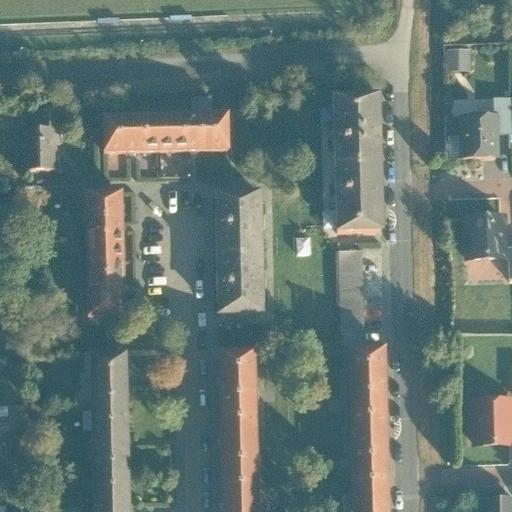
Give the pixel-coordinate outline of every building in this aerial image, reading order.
[(443,50),(444,73),(472,71),(471,49),(443,50)] [(377,145),(376,100),(333,101),(336,244),(379,243),(378,192),(377,145)] [(36,134),(22,134),(22,173),(55,173),(55,148),(58,148),(57,114),(36,114),(36,134)] [(227,117),(156,118),(157,159),(228,158),(227,117)] [(157,159),(156,118),(103,119),(103,160),(157,159)] [(492,162),(491,120),(457,121),(458,163),(492,162)] [(83,262),(122,261),(120,196),(81,197),(83,262)] [(215,198),(217,257),(261,257),(259,196),(215,198)] [(498,218),(462,219),(463,265),(499,264),(498,218)] [(362,334),(360,255),(336,256),(338,335),(362,334)] [(262,322),(261,257),(217,257),(219,323),(262,322)] [(124,323),(122,261),(83,262),(84,324),(124,323)] [(383,385),(383,351),(350,352),(353,511),(386,511),(386,501),(385,432),(383,385)] [(218,355),(220,411),(253,411),(252,354),(218,355)] [(125,414),(124,357),(91,358),(92,415),(125,414)] [(510,453),(509,406),(468,407),(469,455),(510,453)] [(0,411),(0,430),(18,430),(17,411),(0,411)] [(220,411),(221,470),(254,470),(253,411),(220,411)] [(127,477),(125,414),(92,415),(94,478),(127,477)] [(255,511),(254,470),(221,470),(221,511),(255,511)] [(128,511),(127,477),(94,478),(95,511),(128,511)] [(511,511),(511,502),(481,503),(480,511),(511,511)]
